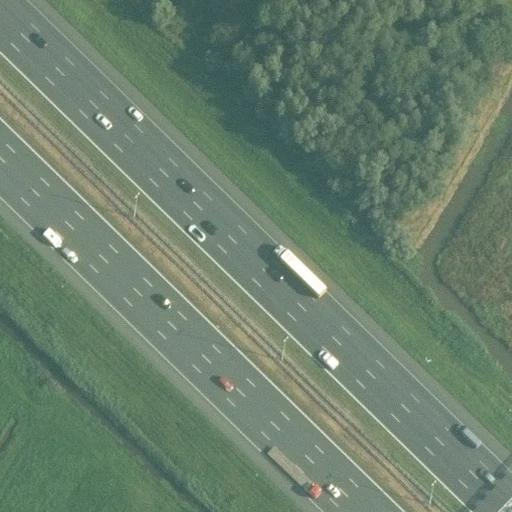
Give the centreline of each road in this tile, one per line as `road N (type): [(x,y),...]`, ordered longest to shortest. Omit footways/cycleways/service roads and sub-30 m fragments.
road 1 (motorway): [(509,511),(0,15)]
road 2 (motorway): [(0,159),(361,511)]
